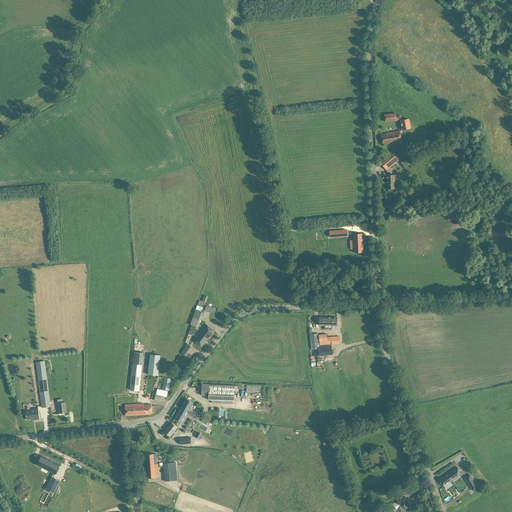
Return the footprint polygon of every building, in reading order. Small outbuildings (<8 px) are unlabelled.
[(395,113),(384,115),(385,122),(396,120),(395,113)] [(409,119),(401,120),(402,130),(411,128),(409,119)] [(399,130),(380,135),(382,145),(395,143),(395,144),(402,143),(399,130)] [(399,160),(395,155),(392,151),(379,161),(386,170),(399,160)] [(408,156),(401,162),(405,168),(408,166),(405,163),(410,159),(408,156)] [(392,189),(397,188),(397,175),(387,175),(387,189),(387,192),(393,192),(392,189)] [(361,234),(353,234),(354,252),(362,252),(361,234)] [(358,291),(364,297),(368,293),(362,287),(358,291)] [(189,333),(194,335),(195,332),(196,332),(203,312),(196,309),(190,325),(191,326),(189,333)] [(319,317),(319,325),(337,326),(337,318),(319,317)] [(206,324),(194,340),(202,347),(214,331),(206,324)] [(311,348),(319,347),(318,333),(310,334),(311,348)] [(330,345),(339,344),(339,337),(327,337),(327,334),(319,335),(319,340),(320,349),(314,350),(315,356),(326,355),(326,357),(334,356),(333,347),(330,348),(330,345)] [(187,344),(181,353),(185,355),(191,347),(187,344)] [(139,390),(143,353),(134,352),(130,390),(139,390)] [(158,376),(160,361),(160,355),(150,354),(148,374),(157,375),(158,376)] [(45,361),(36,362),(42,408),(51,406),(50,404),(45,361)] [(145,388),(147,388),(145,398),(152,400),(156,378),(149,376),(149,378),(146,378),(145,388)] [(165,378),(162,390),(164,390),(163,396),(166,397),(167,391),(168,391),(171,379),(165,378)] [(234,401),(235,392),(235,386),(202,384),(201,395),(209,396),(208,400),(234,401)] [(66,413),(65,402),(64,402),(63,398),(56,399),(56,403),(57,403),(58,405),(59,413),(66,413)] [(186,398),(175,418),(183,423),(188,414),(193,417),(195,413),(189,410),(193,403),(186,398)] [(144,404),(125,405),(126,415),(152,414),(151,405),(144,405),(144,404)] [(31,411),(25,411),(26,419),(34,418),(35,420),(40,419),(38,408),(34,409),(33,409),(33,411),(31,411)] [(192,419),(189,427),(195,429),(198,422),(192,419)] [(171,422),(164,432),(170,436),(177,427),(171,422)] [(154,464),(154,459),(154,454),(146,454),(148,478),(155,478),(154,467),(158,467),(158,464),(154,464)] [(41,455),(36,465),(55,474),(60,465),(41,455)] [(164,482),(177,481),(175,464),(163,465),(164,482)] [(457,467),(439,479),(444,487),(462,474),(457,467)] [(473,491),(478,487),(470,474),(464,478),(473,491)] [(91,502),(104,503),(104,498),(97,498),(97,492),(91,492),(91,502)] [(398,511),(414,511),(413,510),(407,511),(405,511),(402,501),(397,502),(388,505),(391,511),(397,509),(398,511)]
